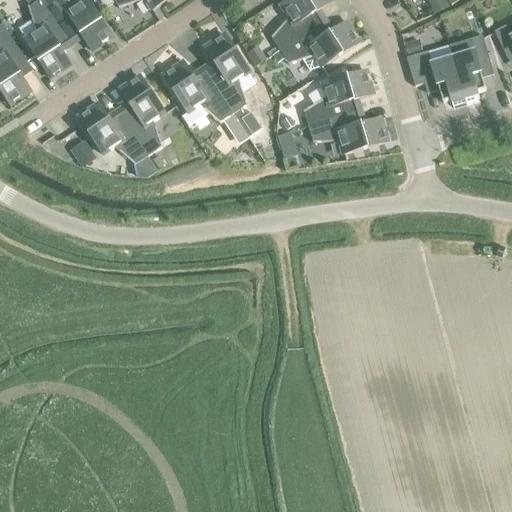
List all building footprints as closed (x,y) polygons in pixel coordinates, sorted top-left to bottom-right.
[(70,43),(42,0),(31,7),(30,8),(39,34),(27,41),(52,79),(73,65),(61,49),(70,43)] [(42,0),(70,43),(71,42),(74,46),(75,45),(73,41),(83,35),(93,52),(114,38),(89,0),(78,8),(68,0),(42,0)] [(112,0),(118,9),(119,10),(144,1),(152,13),(171,0),(112,0)] [(271,40),(280,53),(299,40),(327,22),(322,25),(316,15),(333,4),(330,0),(292,0),(281,8),(289,19),(271,40)] [(430,0),(427,2),(435,17),(449,9),(443,0),(430,0)] [(299,40),(280,53),(285,60),(288,65),(289,66),(315,58),(322,69),(360,45),(346,25),(329,35),(323,25),(327,23),(327,22),(299,40)] [(0,91),(10,107),(33,92),(21,75),(31,69),(2,27),(0,28),(0,91)] [(511,39),(511,40),(505,28),(494,34),(508,61),(511,58),(511,39)] [(203,69),(203,70),(244,133),(248,139),(261,131),(251,115),(247,117),(242,111),(247,108),(239,82),(250,74),(225,37),(205,50),(216,67),(206,74),(203,69)] [(482,38),(449,48),(453,60),(467,107),(480,103),(477,95),(486,93),(479,70),(491,67),(482,38)] [(419,43),(405,47),(408,57),(422,53),(419,43)] [(257,51),(247,57),(255,69),(265,63),(257,51)] [(280,53),(273,57),(278,65),(285,60),(280,53)] [(467,107),(453,60),(432,66),(428,54),(407,60),(415,89),(424,86),(436,83),(443,105),(451,103),(454,111),(467,107)] [(183,65),(163,78),(188,116),(199,108),(220,126),(223,124),(233,140),(244,133),(202,70),(205,75),(195,81),(183,65)] [(304,115),(309,129),(362,113),(362,112),(357,114),(354,102),(373,97),(366,74),(323,86),(327,99),(303,114),(304,115)] [(118,111),(118,112),(149,159),(163,150),(154,124),(165,116),(140,79),(120,92),(131,109),(121,115),(118,111)] [(149,159),(118,112),(117,112),(120,116),(110,123),(99,106),(79,120),(103,157),(115,150),(135,168),(149,159)] [(362,113),(309,129),(313,143),(313,144),(327,144),(340,144),(344,157),(387,144),(380,121),(361,127),(357,115),(362,114),(362,113)] [(290,119),(281,125),(287,134),(296,128),(290,119)] [(289,137),(276,141),(280,153),(293,150),(289,137)] [(85,144),(72,152),(82,169),(96,161),(85,144)] [(159,157),(152,162),(158,171),(165,167),(159,157)]
